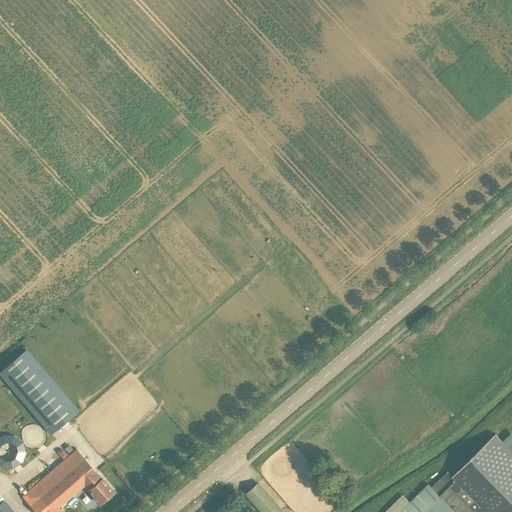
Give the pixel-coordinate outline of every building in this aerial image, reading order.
[(26,349),(0,371),(0,375),(50,435),(79,411),(26,349)] [(511,432),(510,431),(501,440),(511,451),(511,432)] [(495,434),(452,476),(449,478),(482,511),(511,511),(511,451),(501,440),(495,434)] [(34,511),(52,511),(84,485),(97,474),(76,449),(22,497),(34,511)] [(56,452),(63,459),(68,455),(63,450),(59,450),(56,452)] [(447,471),(431,487),(455,511),(482,511),(449,478),(452,476),(447,471)] [(97,474),(84,485),(100,504),(113,492),(97,474)] [(260,511),(283,511),(258,483),(245,494),(260,511)] [(384,511),(455,511),(431,487),(428,484),(409,502),(402,495),(384,511)]
